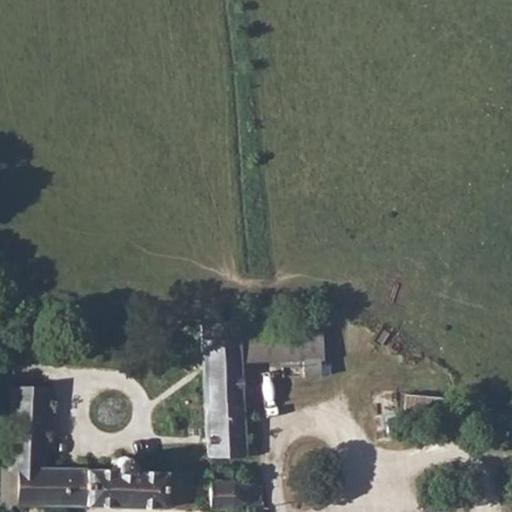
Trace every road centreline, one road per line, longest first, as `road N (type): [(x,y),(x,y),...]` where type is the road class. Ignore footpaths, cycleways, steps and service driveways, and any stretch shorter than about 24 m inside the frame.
road 1 (unknown): [(0,385),(89,362),(131,362),(151,375),(153,397),(148,415),(121,432),(91,429),(76,374)]
road 2 (track): [(316,511),(350,485),(359,460),(344,434),(298,419),(280,428),(274,455)]
road 3 (track): [(511,452),(359,460)]
